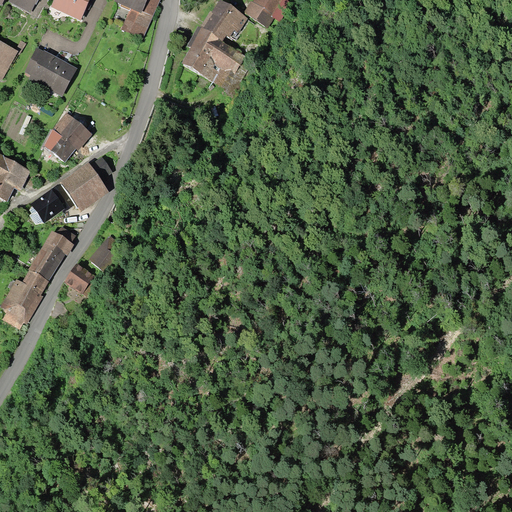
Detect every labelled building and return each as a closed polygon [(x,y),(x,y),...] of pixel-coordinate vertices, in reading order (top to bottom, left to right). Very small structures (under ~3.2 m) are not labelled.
[(26,13),(33,0),(9,0),(8,3),(26,13)] [(84,0),(53,0),(50,10),(77,21),(81,10),(83,5),(84,0)] [(116,0),(130,6),(139,10),(143,0),(116,0)] [(125,18),(144,27),(156,0),(143,0),(139,10),(130,6),(125,18)] [(249,1),(241,14),(265,28),(271,17),(279,22),(291,3),(286,0),(252,0),(251,3),(249,1)] [(209,17),(233,32),(242,18),(217,3),(209,17)] [(198,34),(223,49),(233,32),(209,17),(204,24),(198,34)] [(242,18),(233,32),(241,36),(248,24),(242,21),(243,19),(242,18)] [(241,61),(198,36),(192,45),(188,52),(205,62),(231,78),(241,61)] [(0,80),(0,81),(15,55),(0,46),(0,80)] [(35,51),(23,72),(32,76),(43,56),(35,51)] [(201,69),(205,62),(188,52),(179,67),(196,77),(201,69)] [(43,56),(32,76),(49,85),(47,89),(59,96),(73,72),(60,65),(43,56)] [(214,77),(201,69),(196,77),(209,85),(214,77)] [(49,85),(32,76),(30,80),(47,89),(49,85)] [(55,125),(78,142),(89,127),(99,114),(77,98),(63,117),(62,116),(55,125)] [(66,157),(78,142),(55,125),(47,143),(66,157)] [(12,190),(22,170),(0,158),(0,201),(4,204),(12,190)] [(101,159),(89,168),(97,180),(110,171),(101,159)] [(89,168),(61,188),(64,191),(66,194),(76,208),(92,197),(104,189),(97,180),(89,168)] [(61,188),(51,195),(53,199),(64,191),(61,188)] [(53,199),(59,207),(62,205),(59,200),(66,194),(64,191),(53,199)] [(53,199),(51,195),(32,208),(33,209),(44,225),(63,212),(59,207),(53,199)] [(44,225),(33,209),(30,213),(32,216),(30,218),(36,226),(44,225)] [(59,231),(55,238),(68,245),(72,238),(59,231)] [(38,256),(56,266),(62,255),(68,245),(55,238),(50,235),(38,256)] [(108,237),(101,246),(116,256),(119,258),(119,257),(125,250),(108,237)] [(116,256),(101,246),(90,262),(104,272),(116,256)] [(28,274),(46,284),(56,266),(38,256),(28,274)] [(116,256),(104,272),(111,276),(122,260),(119,257),(119,258),(116,256)] [(91,280),(92,278),(76,266),(70,274),(64,282),(81,294),(84,289),(91,280)] [(39,295),(39,296),(46,284),(28,274),(21,286),(39,295)] [(96,284),(91,280),(84,289),(90,293),(96,284)] [(34,304),(39,295),(21,286),(16,282),(6,299),(29,312),(34,304)] [(0,311),(22,324),(29,312),(6,299),(0,309),(0,311)]
